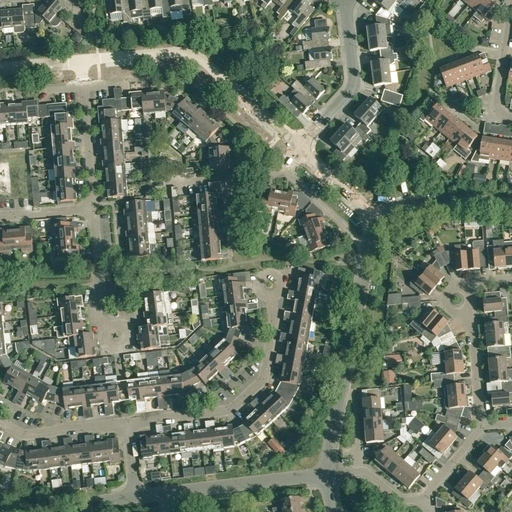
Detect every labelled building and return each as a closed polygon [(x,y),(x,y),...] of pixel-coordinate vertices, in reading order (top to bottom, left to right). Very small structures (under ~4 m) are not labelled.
[(47,0),(44,5),(57,16),(64,7),(55,0),(47,0)] [(131,19),(131,12),(130,12),(129,5),(122,6),(121,0),(108,0),(110,14),(122,13),(124,23),(132,22),(131,19)] [(131,19),(143,18),(143,21),(147,20),(148,27),(152,26),(150,10),(149,3),(142,3),(141,0),(128,0),(129,5),(130,12),(131,12),(131,19)] [(171,13),(170,7),(169,0),(168,0),(162,1),(161,0),(148,0),(149,3),(150,10),(162,8),(163,18),(171,17),(171,13)] [(171,13),(182,11),(183,16),(191,15),(188,0),(168,0),(169,0),(170,7),(171,13)] [(213,11),(212,6),(213,5),(211,0),(191,0),(191,1),(198,0),(203,0),(204,6),(208,6),(208,12),(213,11)] [(232,3),(231,0),(223,0),(224,4),(228,4),(228,8),(232,8),(232,3)] [(265,9),(272,0),(261,0),(261,1),(264,3),(261,6),(265,9)] [(281,21),(289,10),(293,4),(288,0),(272,0),(281,8),(277,13),(279,15),(277,18),(281,21)] [(299,30),(309,17),(303,12),(310,4),(304,0),(296,0),(293,4),(289,10),(298,17),(292,25),(295,27),(289,35),(293,37),(298,30),(299,30)] [(382,7),(375,16),(388,20),(392,15),(388,12),(395,3),(391,0),(375,0),(374,1),(382,7)] [(476,12),(485,0),(472,0),(468,5),(476,12)] [(485,0),(476,12),(473,16),(481,23),(484,19),(489,22),(501,8),(496,4),(497,4),(492,0),(485,0)] [(36,28),(36,24),(38,24),(43,18),(51,25),(52,26),(54,27),(56,27),(57,26),(60,23),(60,21),(60,19),(57,16),(44,5),(36,13),(37,13),(35,15),(29,16),(30,29),(36,28)] [(12,11),(13,28),(13,33),(24,32),(24,31),(24,29),(28,29),(28,35),(37,34),(36,28),(30,29),(29,16),(23,16),(23,10),(12,11)] [(0,31),(2,31),(2,34),(13,33),(13,28),(12,11),(0,12),(1,18),(0,18),(0,31)] [(367,28),(368,40),(385,38),(384,26),(389,26),(388,20),(375,16),(377,27),(367,28)] [(250,17),(246,22),(250,26),(255,21),(250,17)] [(303,51),(307,50),(313,50),(313,49),(320,48),(319,41),(330,40),(328,27),(327,28),(326,20),(315,21),(315,29),(311,29),(312,42),(302,43),(303,51)] [(392,54),(392,49),(391,45),(389,43),(386,44),(385,38),(368,40),(369,51),(379,50),(380,56),(392,54)] [(40,39),(38,41),(38,44),(41,47),(44,48),(47,45),(46,42),(43,39),(40,39)] [(313,49),(313,50),(307,50),(309,62),(304,62),(305,71),(323,68),(322,61),(332,60),(330,47),(320,48),(313,49)] [(484,53),(468,59),(475,77),(491,71),(486,59),(484,53)] [(371,63),(372,75),(390,73),(389,67),(394,63),(394,60),(397,60),(396,54),(392,54),(380,56),(381,62),(371,63)] [(468,59),(459,63),(465,81),(475,77),(468,59)] [(459,63),(449,66),(456,84),(465,81),(459,63)] [(439,70),(446,88),(456,84),(449,66),(439,70)] [(390,73),(372,75),(374,86),(391,84),(390,73)] [(291,87),(294,90),(298,94),(299,93),(304,98),(309,93),(316,100),(325,90),(312,79),(304,88),(296,81),(291,87)] [(298,94),(294,90),(286,98),(283,95),(277,101),(290,113),(295,108),(303,114),(312,105),(311,104),(311,105),(304,98),(299,93),(298,94)] [(384,90),(382,96),(401,102),(403,96),(384,90)] [(121,99),(122,112),(144,110),(143,95),(143,92),(131,93),(132,98),(121,99)] [(165,93),(154,94),(155,114),(166,113),(170,114),(175,98),(165,95),(165,93)] [(154,94),(143,95),(144,110),(144,115),(155,114),(154,94)] [(401,102),(382,96),(380,101),(399,107),(401,102)] [(175,98),(170,114),(172,115),(181,122),(194,107),(186,100),(185,101),(175,98)] [(362,107),(375,119),(383,110),(370,98),(362,107)] [(99,112),(100,123),(122,121),(117,121),(117,112),(122,112),(121,99),(103,101),(103,108),(99,108),(99,112)] [(48,105),(38,106),(38,101),(26,102),(26,104),(27,104),(28,119),(49,118),(48,105)] [(433,126),(445,111),(437,105),(436,106),(431,101),(417,118),(423,122),(425,119),(433,126)] [(27,104),(26,104),(16,105),(17,125),(29,124),(28,119),(27,104)] [(67,104),(48,105),(49,118),(55,117),(56,126),(51,127),(66,126),(74,125),(73,114),(68,114),(67,104)] [(6,126),(17,125),(16,105),(5,106),(6,126)] [(203,114),(194,107),(181,122),(190,129),(203,114)] [(361,122),(357,127),(367,135),(371,130),(367,127),(375,119),(362,107),(354,115),(361,122)] [(433,126),(441,133),(453,118),(445,111),(433,126)] [(211,121),(203,114),(190,129),(198,136),(211,121)] [(449,139),(461,124),(453,118),(441,133),(449,139)] [(102,123),(103,127),(103,133),(123,132),(122,121),(100,123),(102,123)] [(208,147),(216,142),(213,135),(219,128),(211,121),(198,136),(206,143),(208,147)] [(355,148),(362,139),(365,142),(370,138),(367,135),(357,127),(353,131),(346,124),(338,133),(355,148)] [(449,139),(457,146),(469,131),(461,124),(449,139)] [(51,127),(52,138),(72,136),(71,126),(74,126),(74,125),(66,126),(51,127)] [(469,131),(457,146),(453,150),(465,160),(470,153),(467,150),(477,137),(469,131)] [(103,133),(104,144),(124,143),(123,132),(103,133)] [(417,138),(414,135),(410,132),(406,137),(413,143),(417,138)] [(347,156),(354,148),(355,148),(338,133),(330,141),(337,148),(333,153),(343,161),(347,156)] [(73,147),(72,136),(52,138),(53,148),(73,147)] [(479,157),(489,159),(492,140),(482,138),(479,157)] [(489,159),(499,160),(502,141),(492,140),(489,159)] [(511,146),(511,143),(502,141),(499,160),(510,162),(511,146)] [(219,148),(216,142),(208,147),(209,149),(211,160),(230,159),(229,147),(219,148)] [(104,144),(105,155),(124,153),(124,143),(104,144)] [(53,148),(54,159),(74,158),(73,147),(53,148)] [(124,153),(105,155),(106,166),(125,164),(124,153)] [(75,168),(74,158),(54,159),(55,170),(75,168)] [(231,170),(230,159),(211,160),(212,172),(231,170)] [(106,166),(107,176),(126,175),(126,174),(131,174),(130,164),(125,165),(125,164),(106,166)] [(467,164),(466,172),(474,173),(475,166),(467,164)] [(462,165),(457,175),(460,177),(466,167),(462,165)] [(55,170),(56,181),(75,179),(75,168),(55,170)] [(107,176),(107,187),(127,186),(126,175),(107,176)] [(76,190),(75,179),(56,181),(57,191),(76,190)] [(108,199),(128,197),(127,186),(107,187),(108,199)] [(271,188),(271,189),(265,188),(261,211),(272,213),(272,211),(278,212),(282,192),(276,191),(276,189),(271,188)] [(76,190),(57,191),(58,203),(77,201),(76,190)] [(295,218),(296,209),(299,194),(293,193),(294,192),(289,191),(288,193),(282,192),(278,212),(284,213),(284,216),(295,218)] [(216,194),(210,194),(196,195),(197,207),(217,205),(216,194)] [(127,210),(127,214),(147,213),(152,212),(151,201),(146,201),(126,203),(127,210)] [(218,216),(217,205),(197,207),(198,218),(218,216)] [(152,212),(147,213),(127,214),(128,225),(148,224),(153,223),(152,212)] [(307,236),(325,229),(323,224),(326,223),(322,212),(298,220),(302,231),(305,230),(307,236)] [(218,216),(198,218),(199,228),(219,227),(218,216)] [(78,233),(77,228),(70,229),(70,223),(52,224),(53,235),(56,235),(56,241),(76,240),(75,233),(78,233)] [(149,234),(148,224),(128,225),(129,236),(149,234)] [(31,227),(25,228),(20,228),(20,230),(13,231),(15,251),(22,250),(22,252),(33,251),(31,227)] [(220,237),(219,227),(199,228),(200,239),(220,237)] [(15,251),(13,231),(8,232),(7,229),(3,229),(3,237),(0,236),(0,254),(10,253),(9,251),(15,251)] [(325,229),(307,236),(298,239),(301,247),(303,248),(308,247),(310,253),(333,245),(329,234),(327,235),(325,229)] [(129,236),(130,247),(149,245),(149,234),(129,236)] [(221,248),(220,237),(200,239),(201,250),(221,248)] [(76,246),(76,240),(56,241),(57,247),(55,248),(55,259),(73,257),(72,251),(79,251),(79,246),(76,246)] [(473,249),(466,250),(468,270),(480,269),(479,259),(485,259),(483,241),(474,242),(472,243),(473,249)] [(493,251),(493,246),(492,242),(486,242),(488,259),(494,258),(494,268),(506,267),(504,250),(493,251)] [(286,244),(280,246),(283,254),(288,252),(286,244)] [(130,258),(150,257),(149,245),(130,247),(130,258)] [(221,248),(201,250),(202,261),(222,259),(221,248)] [(444,250),(439,253),(445,266),(451,263),(449,261),(455,260),(456,271),(468,270),(466,250),(454,251),(454,253),(446,254),(444,250)] [(439,253),(433,256),(440,269),(445,266),(439,253)] [(428,265),(420,274),(436,287),(444,278),(428,265)] [(320,284),(322,273),(305,270),(304,277),(297,276),(296,280),(298,281),(297,286),(316,290),(317,284),(320,284)] [(236,278),(236,284),(251,282),(251,274),(235,276),(236,278)] [(436,287),(420,274),(422,276),(419,280),(416,277),(413,278),(411,279),(409,282),(409,285),(420,294),(424,292),(428,296),(436,287)] [(222,291),(223,297),(243,295),(242,289),(244,289),(244,284),(237,285),(236,284),(236,278),(218,281),(220,292),(222,291)] [(314,301),(316,290),(297,286),(296,293),(288,292),(287,296),(314,301)] [(143,300),(144,307),(164,304),(169,304),(167,293),(140,296),(141,301),(143,300)] [(494,312),(494,318),(507,317),(508,317),(508,315),(506,298),(500,299),(500,293),(484,294),(485,301),(483,301),(484,313),(494,312)] [(223,297),(224,308),(246,306),(246,303),(246,301),(244,301),(243,295),(223,297)] [(314,301),(287,296),(286,301),(294,302),(293,308),(312,311),(314,301)] [(61,317),(80,314),(80,308),(82,308),(81,303),(81,297),(73,298),(57,300),(58,311),(60,311),(61,317)] [(246,306),(247,310),(258,309),(257,301),(246,303),(246,306)] [(169,304),(164,304),(144,307),(145,313),(143,313),(143,318),(170,315),(169,304)] [(224,308),(221,309),(221,313),(225,313),(226,319),(246,317),(245,311),(247,310),(246,306),(224,308)] [(311,322),(312,311),(293,308),(292,314),(284,313),(283,317),(311,322)] [(420,313),(415,319),(418,322),(413,328),(422,336),(427,330),(438,316),(429,308),(423,316),(420,313)] [(61,317),(62,327),(84,325),(84,320),(81,321),(80,314),(61,317)] [(170,315),(143,318),(144,323),(146,322),(147,328),(167,326),(171,325),(170,315)] [(440,317),(438,316),(427,330),(432,334),(429,337),(433,341),(449,322),(441,316),(440,317)] [(227,330),(226,335),(238,340),(242,328),(247,328),(246,317),(226,319),(227,330)] [(289,329),(309,333),(311,322),(283,317),(282,322),(290,324),(289,329)] [(485,325),(486,337),(503,335),(502,323),(507,323),(507,317),(494,318),(495,324),(485,325)] [(83,336),(82,330),(85,329),(84,325),(62,327),(53,329),(54,333),(57,332),(58,339),(64,339),(63,338),(83,336)] [(136,341),(158,338),(167,337),(166,327),(167,327),(167,326),(147,328),(138,329),(138,336),(136,336),(136,341)] [(307,343),(309,333),(289,329),(288,336),(280,334),(279,338),(307,343)] [(438,339),(441,344),(454,338),(451,332),(438,339)] [(64,339),(68,339),(69,348),(74,347),(74,348),(96,345),(96,341),(93,341),(92,334),(83,336),(63,338),(64,339)] [(238,340),(226,335),(224,341),(215,349),(228,363),(237,355),(234,352),(238,340)] [(504,347),(503,335),(486,337),(487,348),(497,347),(497,353),(510,352),(509,346),(504,347)] [(158,338),(136,341),(137,345),(139,345),(140,352),(160,349),(158,338)] [(285,350),(305,354),(307,343),(279,338),(278,343),(286,345),(285,350)] [(457,343),(454,338),(441,344),(435,347),(437,351),(441,349),(441,348),(442,347),(444,350),(457,343)] [(16,352),(18,355),(29,348),(28,342),(15,344),(16,352)] [(6,357),(4,345),(0,345),(0,367),(9,361),(6,357)] [(96,345),(74,348),(75,359),(95,357),(94,350),(97,350),(96,345)] [(183,345),(179,350),(184,354),(188,350),(183,345)] [(215,349),(207,356),(223,372),(226,369),(224,367),(228,363),(215,349)] [(303,365),(305,354),(285,350),(284,357),(276,356),(275,360),(303,365)] [(462,363),(462,351),(439,353),(440,359),(445,358),(445,364),(462,363)] [(488,360),(489,372),(506,370),(505,359),(510,358),(510,352),(497,353),(498,359),(488,360)] [(386,367),(397,366),(402,366),(401,355),(396,356),(386,356),(386,354),(384,354),(382,369),(386,367)] [(43,356),(40,362),(38,364),(42,366),(47,358),(43,356)] [(207,356),(199,363),(213,378),(218,374),(219,375),(223,372),(207,356)] [(283,366),(282,372),(301,375),(303,365),(275,360),(274,365),(283,366)] [(12,366),(9,361),(0,367),(0,372),(5,380),(2,384),(12,389),(22,372),(12,366)] [(186,374),(192,387),(202,382),(205,386),(213,378),(199,363),(191,371),(186,374)] [(433,382),(438,382),(442,382),(454,380),(453,375),(463,374),(462,363),(445,364),(440,365),(441,373),(431,374),(432,382),(433,382)] [(223,372),(219,375),(225,381),(231,375),(226,369),(223,372)] [(500,383),(500,388),(511,387),(511,369),(506,370),(489,372),(490,383),(500,383)] [(394,370),(382,371),(384,383),(395,382),(394,370)] [(16,395),(20,397),(31,377),(22,372),(12,389),(17,392),(16,395)] [(280,384),(277,388),(294,397),(299,386),(301,375),(282,372),(280,384)] [(180,376),(169,378),(172,397),(183,395),(182,391),(192,387),(186,374),(180,376)] [(40,382),(31,377),(20,397),(24,399),(25,397),(30,400),(40,382)] [(166,398),(172,397),(169,378),(159,379),(161,401),(166,400),(166,398)] [(159,379),(148,380),(150,400),(157,399),(157,401),(161,401),(159,379)] [(148,380),(137,381),(140,403),(145,403),(145,400),(150,400),(148,380)] [(444,387),(445,398),(465,397),(464,385),(454,386),(454,380),(442,382),(438,382),(433,382),(434,388),(444,387)] [(135,402),(136,404),(140,403),(137,381),(126,383),(129,402),(135,402)] [(54,403),(56,389),(51,388),(40,382),(30,400),(41,405),(43,401),(54,403)] [(105,385),(108,407),(113,407),(112,404),(119,403),(117,383),(105,385)] [(103,405),(104,408),(108,407),(105,385),(94,386),(97,406),(103,405)] [(94,386),(84,387),(86,410),(91,409),(91,407),(97,406),(94,386)] [(86,410),(84,387),(73,389),(75,409),(81,408),(82,410),(86,410)] [(511,387),(500,388),(501,394),(491,395),(492,407),(509,406),(509,400),(511,400),(511,398),(511,387)] [(288,408),(294,397),(277,388),(274,394),(267,401),(280,415),(288,408)] [(62,390),(56,389),(54,403),(64,405),(64,410),(75,409),(73,389),(62,390)] [(380,398),(379,398),(378,389),(365,390),(366,399),(362,400),(363,411),(381,409),(380,398)] [(461,416),(460,408),(466,408),(465,397),(445,398),(446,410),(447,409),(444,417),(448,418),(459,422),(461,416)] [(256,399),(253,402),(272,422),(280,415),(267,401),(262,405),(256,399)] [(161,401),(157,401),(158,408),(167,407),(166,400),(161,401)] [(255,412),(251,415),(264,430),(272,422),(253,402),(249,405),(255,412)] [(140,403),(136,404),(136,411),(146,410),(145,403),(140,403)] [(382,420),(381,409),(363,411),(364,422),(382,420)] [(255,438),(264,430),(251,415),(242,424),(237,426),(245,443),(255,438)] [(457,428),(459,422),(448,418),(446,424),(457,428)] [(382,420),(364,422),(365,432),(382,431),(382,420)] [(212,450),(223,449),(221,430),(214,431),(213,422),(209,423),(212,450)] [(202,452),(212,450),(209,423),(204,423),(205,431),(199,432),(202,452)] [(180,454),(191,453),(188,425),(183,426),(184,434),(178,435),(180,454)] [(188,425),(191,453),(202,452),(199,432),(193,433),(192,425),(188,425)] [(234,448),(245,443),(237,426),(232,429),(221,430),(223,449),(234,448)] [(166,428),(169,456),(180,454),(178,435),(171,436),(170,427),(166,428)] [(436,435),(449,447),(457,438),(443,427),(436,435)] [(158,457),(169,456),(166,428),(161,428),(162,437),(156,438),(158,457)] [(383,442),(382,431),(365,432),(366,443),(383,442)] [(428,437),(425,440),(421,445),(431,453),(435,449),(442,455),(449,447),(436,435),(431,431),(427,436),(428,437)] [(406,433),(400,436),(406,441),(410,436),(407,433),(406,433)] [(152,458),(158,457),(156,438),(150,438),(149,436),(145,437),(145,443),(139,444),(142,461),(153,460),(152,458)] [(85,446),(79,447),(81,467),(92,465),(88,437),(84,438),(85,446)] [(92,465),(103,464),(100,444),(94,445),(93,437),(88,437),(92,465)] [(70,468),(81,467),(79,447),(72,448),(71,439),(67,440),(70,468)] [(57,450),(59,469),(70,468),(67,440),(62,440),(63,449),(57,450)] [(106,444),(100,444),(103,464),(108,463),(109,466),(120,464),(118,447),(117,440),(106,441),(106,444)] [(49,471),(59,469),(57,450),(51,450),(50,442),(45,443),(49,471)] [(38,472),(49,471),(45,443),(40,443),(41,451),(35,452),(38,472)] [(278,451),(281,448),(277,443),(272,448),(276,453),(278,451)] [(484,455),(497,466),(501,469),(511,456),(511,455),(503,448),(499,453),(491,446),(490,447),(488,445),(482,453),(484,455)] [(0,467),(3,469),(15,471),(19,450),(15,449),(16,448),(11,446),(9,449),(3,446),(0,451),(0,467)] [(383,468),(395,455),(386,447),(375,461),(383,468)] [(27,474),(38,472),(35,452),(30,453),(30,449),(25,450),(25,451),(19,450),(15,471),(27,474)] [(429,454),(426,452),(422,456),(425,459),(429,462),(430,461),(432,463),(435,459),(429,454)] [(403,462),(395,455),(383,468),(392,475),(403,462)] [(497,480),(494,478),(490,474),(497,466),(484,455),(477,463),(484,470),(481,474),(490,482),(493,485),(497,480)] [(411,469),(403,462),(392,475),(400,482),(411,469)] [(415,482),(416,483),(421,477),(420,476),(416,473),(420,468),(415,464),(411,469),(400,482),(408,489),(415,482)] [(462,480),(462,481),(475,492),(479,488),(483,491),(486,487),(489,489),(493,485),(490,482),(481,474),(477,479),(469,472),(468,473),(466,471),(460,478),(462,480)] [(86,480),(87,488),(95,487),(95,486),(94,479),(86,480)] [(468,501),(475,492),(462,481),(455,489),(462,496),(458,500),(468,509),(472,504),(468,501)] [(272,511),(286,511),(301,510),(300,503),(302,503),(302,501),(303,500),(303,498),(299,498),(281,500),(282,507),(272,509),(272,511)]
